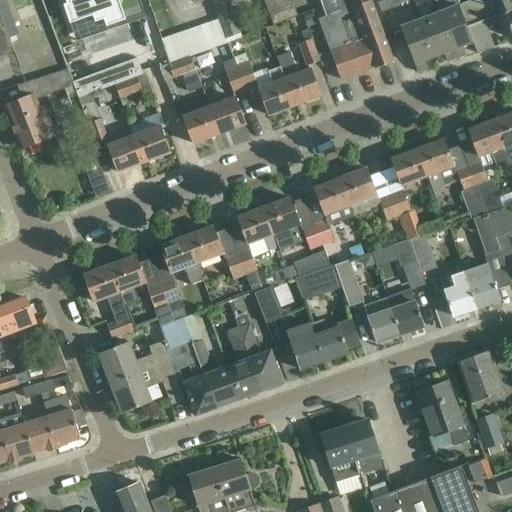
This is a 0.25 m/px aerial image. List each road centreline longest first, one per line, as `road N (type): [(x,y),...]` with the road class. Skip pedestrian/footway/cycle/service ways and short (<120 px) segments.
road 1 (residential): [(38,246),(511,64)]
road 2 (residential): [(113,454),(511,323)]
road 3 (residential): [(113,454),(38,246)]
